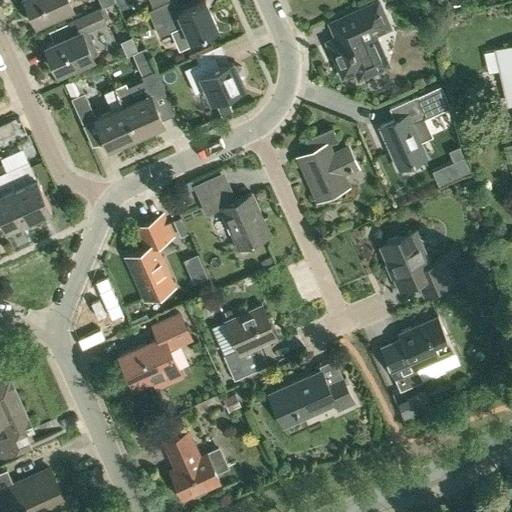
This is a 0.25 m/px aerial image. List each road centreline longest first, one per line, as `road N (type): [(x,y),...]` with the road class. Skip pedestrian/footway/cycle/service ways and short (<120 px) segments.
road 1 (residential): [(343,319),(257,129)]
road 2 (residential): [(110,200),(60,173),(0,42)]
road 3 (residential): [(136,511),(54,331)]
road 4 (tertiary): [(344,511),(511,431)]
road 5 (residential): [(110,200),(257,129)]
road 6 (residential): [(257,129),(286,89),(290,65),(267,0)]
road 7 (residential): [(54,331),(110,200)]
